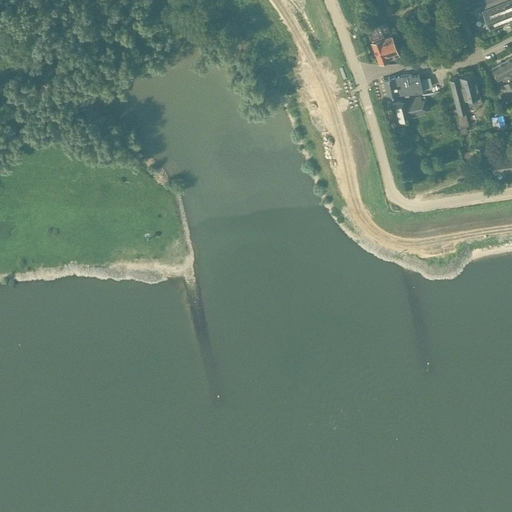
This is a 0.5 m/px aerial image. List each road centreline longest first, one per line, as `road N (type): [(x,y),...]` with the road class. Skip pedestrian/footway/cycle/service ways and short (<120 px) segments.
road 1 (unclassified): [(358,76),(398,200),(420,205),(511,193)]
road 2 (residential): [(358,76),(460,61),(511,39)]
